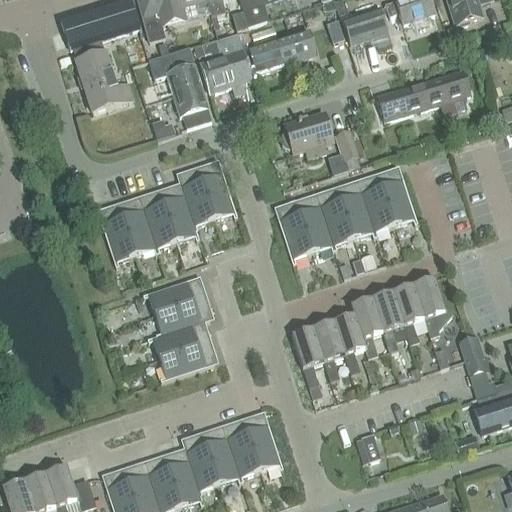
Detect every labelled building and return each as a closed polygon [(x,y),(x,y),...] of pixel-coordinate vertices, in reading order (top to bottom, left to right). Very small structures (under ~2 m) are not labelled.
[(205,0),(145,0),(137,2),(149,47),(164,43),(161,31),(185,25),(181,12),(207,5),(205,0)] [(211,21),(225,18),(221,1),(225,0),(205,0),(207,5),(211,21)] [(237,0),(243,16),(248,32),(268,25),(265,17),(260,19),(253,21),(251,14),(264,10),(261,1),(263,0),(237,0)] [(434,20),(427,0),(416,0),(385,10),(389,21),(399,18),(403,30),(434,20)] [(493,6),(491,0),(445,0),(455,31),(458,30),(462,32),(468,30),(470,26),(482,22),(479,10),(493,6)] [(100,59),(98,53),(96,47),(139,33),(129,3),(60,25),(70,55),(73,54),(93,118),(121,109),(134,105),(129,87),(115,91),(104,57),(100,59)] [(391,48),(379,12),(341,25),(350,51),(374,43),(378,52),(391,48)] [(239,35),(248,32),(243,16),(233,20),(239,35)] [(342,45),(336,25),(324,30),(330,49),(342,45)] [(242,56),(250,82),(316,61),(308,35),(242,56)] [(252,86),(250,82),(242,56),(240,48),(241,48),(237,39),(217,46),(221,63),(231,93),(252,86)] [(209,100),(231,93),(221,63),(217,46),(201,50),(194,52),(197,62),(209,59),(213,65),(200,69),(209,100)] [(166,49),(158,51),(161,62),(169,60),(166,49)] [(153,85),(167,81),(173,101),(201,92),(189,54),(169,60),(161,62),(148,66),(153,85)] [(384,127),(470,101),(462,76),(376,103),(384,127)] [(201,92),(173,101),(179,122),(182,121),(186,135),(211,127),(201,92)] [(511,111),(502,114),(506,127),(511,124),(511,111)] [(363,118),(348,122),(351,134),(367,130),(363,118)] [(321,161),(319,152),(333,147),(324,119),(284,131),(285,137),(283,138),(281,141),(280,145),(282,151),(285,154),(289,156),(291,155),(293,160),(304,157),(306,166),(321,161)] [(162,125),(152,128),(157,145),(174,139),(170,129),(164,131),(162,125)] [(345,166),(357,162),(350,136),(335,141),(343,166),(344,165),(345,166)] [(197,173),(214,226),(233,219),(234,224),(237,223),(220,170),(216,172),(214,167),(197,173)] [(376,179),(394,232),(413,225),(414,230),(417,229),(397,172),(376,179)] [(196,232),(214,226),(197,173),(180,178),(181,183),(177,184),(179,189),(179,188),(195,237),(196,237),(197,236),(196,232)] [(376,237),(394,232),(376,179),(356,186),(375,243),(377,242),(376,237)] [(373,243),(375,243),(356,186),(336,192),(353,245),(372,239),(373,243)] [(199,245),(196,237),(195,237),(179,188),(179,189),(159,195),(176,248),(194,242),(196,246),(199,245)] [(335,251),(353,245),(336,192),(315,199),(334,256),(336,256),(335,251)] [(158,254),(176,248),(159,195),(138,202),(157,259),(159,258),(158,254)] [(332,257),(334,256),(315,199),(295,206),(312,259),(331,252),(332,257)] [(155,260),(157,259),(138,202),(118,209),(135,262),(153,255),(155,260)] [(294,265),(312,259),(295,206),(274,213),(293,270),(295,269),(294,265)] [(117,268),(135,262),(118,209),(97,216),(115,273),(118,272),(117,268)] [(363,269),(355,272),(358,279),(365,277),(363,269)] [(434,283),(413,290),(424,325),(430,344),(439,341),(438,338),(453,320),(451,313),(445,316),(434,283)] [(154,321),(207,304),(201,286),(197,288),(195,284),(143,301),(144,304),(148,302),(154,321)] [(412,328),(424,325),(413,290),(392,297),(407,346),(409,351),(418,348),(412,328)] [(392,297),(372,304),(382,338),(389,358),(398,354),(396,349),(407,346),(392,297)] [(156,343),(205,327),(209,326),(208,322),(212,321),(207,304),(154,321),(160,339),(156,340),(156,342),(156,343)] [(371,342),(382,338),(372,304),(350,311),(353,320),(354,320),(365,354),(368,364),(377,361),(371,342)] [(353,358),(365,354),(354,320),(353,320),(333,327),(344,361),(351,380),(360,377),(353,358)] [(158,365),(211,347),(205,327),(156,343),(156,342),(147,345),(148,348),(152,346),(158,365)] [(333,365),(344,361),(333,327),(313,333),(324,368),(330,387),(339,384),(333,365)] [(309,394),(318,391),(312,371),(324,368),(313,333),(291,341),(309,394)] [(481,363),(475,343),(459,348),(469,380),(486,375),(491,374),(487,361),(481,363)] [(211,347),(158,365),(164,383),(160,385),(161,387),(213,370),(212,366),(217,365),(211,347)] [(442,354),(434,356),(440,373),(448,371),(442,354)] [(368,364),(364,366),(371,388),(376,387),(368,364)] [(417,373),(410,375),(413,384),(420,381),(417,373)] [(486,375),(469,380),(471,385),(473,391),(489,386),(486,375)] [(405,377),(396,380),(399,388),(408,385),(405,377)] [(318,391),(309,394),(313,404),(322,401),(318,391)] [(355,394),(347,396),(350,404),(358,402),(355,394)] [(481,440),(511,430),(511,401),(473,414),(481,440)] [(242,424),(260,477),(278,471),(280,475),(282,475),(265,422),(261,423),(260,419),(242,424)] [(241,483),(260,477),(242,424),(222,431),(241,488),(243,487),(241,483)] [(419,425),(410,428),(413,438),(422,436),(419,425)] [(398,429),(390,432),(392,439),(400,436),(398,429)] [(239,489),(241,488),(222,431),(201,438),(219,490),(237,484),(239,489)] [(200,496),(219,490),(201,438),(184,443),(186,448),(182,449),(183,454),(200,502),(202,501),(200,496)] [(369,467),(380,464),(372,440),(361,444),(369,467)] [(474,440),(464,443),(468,455),(478,452),(474,440)] [(203,511),(200,502),(183,454),(163,461),(180,511),(183,511),(199,507),(201,511),(203,511)] [(180,511),(163,461),(143,467),(157,511),(180,511)] [(157,511),(143,467),(122,474),(135,511),(157,511)] [(87,485),(73,490),(67,472),(45,479),(55,511),(65,511),(65,510),(78,506),(79,511),(93,511),(96,511),(87,485)] [(135,511),(122,474),(101,481),(111,511),(135,511)] [(55,511),(45,479),(24,486),(32,511),(55,511)] [(511,511),(511,480),(508,482),(511,494),(511,498),(502,501),(505,511),(511,511)] [(32,511),(24,486),(3,493),(9,511),(32,511)] [(444,511),(441,500),(405,511),(444,511)]
